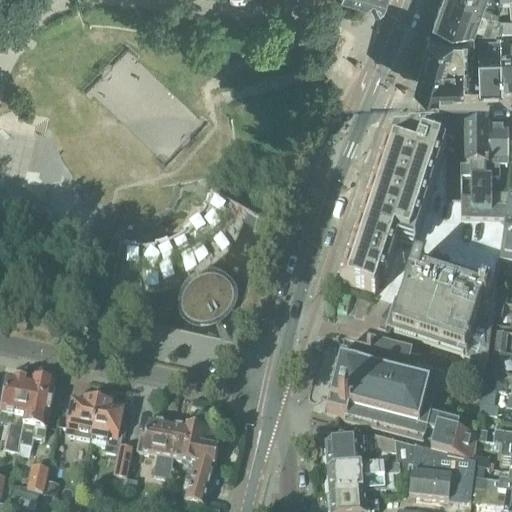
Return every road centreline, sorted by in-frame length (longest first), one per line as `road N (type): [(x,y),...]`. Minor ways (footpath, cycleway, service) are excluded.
road 1 (tertiary): [(274,397),(318,238),(369,102)]
road 2 (residential): [(0,343),(274,397)]
road 3 (residential): [(369,102),(386,110),(511,107)]
